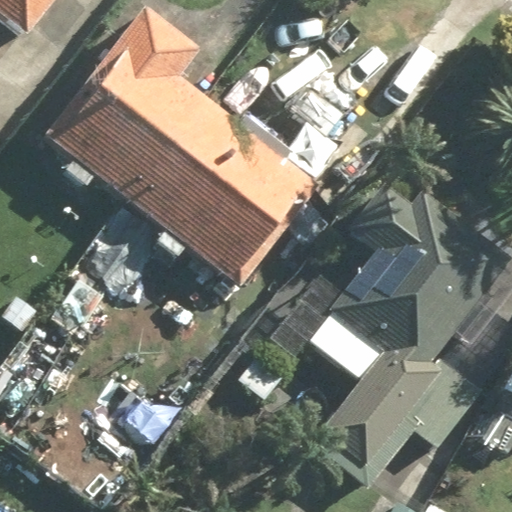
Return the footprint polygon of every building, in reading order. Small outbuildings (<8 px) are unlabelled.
[(0,0),(0,22),(18,39),(52,0),(0,0)] [(147,6),(48,136),(248,288),(275,253),(267,247),(315,184),(183,83),(207,51),(147,6)] [(384,252),(309,343),(361,386),(328,426),(387,475),(420,437),(435,449),(483,391),(468,379),(511,326),(511,259),(426,189),(412,206),(388,187),(354,227),(384,252)] [(510,454),(511,450),(511,380),(482,440),(510,454)] [(425,511),(391,486),(372,511),(425,511)]
